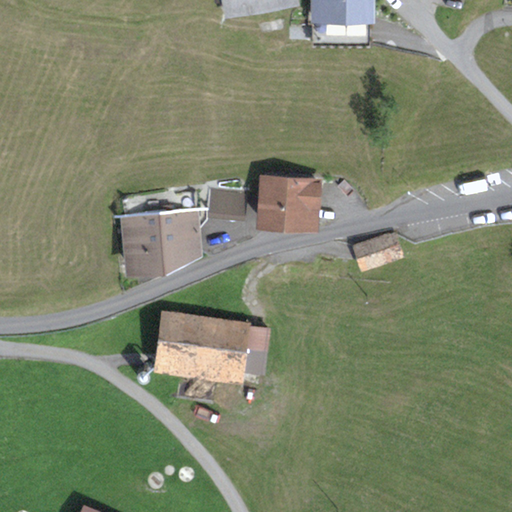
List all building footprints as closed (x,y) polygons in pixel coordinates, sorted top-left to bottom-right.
[(217,0),(218,0),(219,0),(225,0),(228,14),(296,2),(296,0),(217,0)] [(314,0),(314,43),(367,44),(366,18),(371,17),(371,0),(314,0)] [(318,182),(264,178),(261,220),(315,224),(318,182)] [(199,251),(196,211),(128,217),(133,270),(176,266),(175,253),(199,251)] [(401,253),(395,232),(356,245),(362,265),(401,253)] [(268,327),(166,313),(158,364),(240,376),(241,366),(262,369),(268,327)] [(146,367),(143,366),(140,367),(138,369),(137,372),(137,375),(140,378),(143,379),(146,378),(148,376),(149,373),(149,369),(146,367)]
